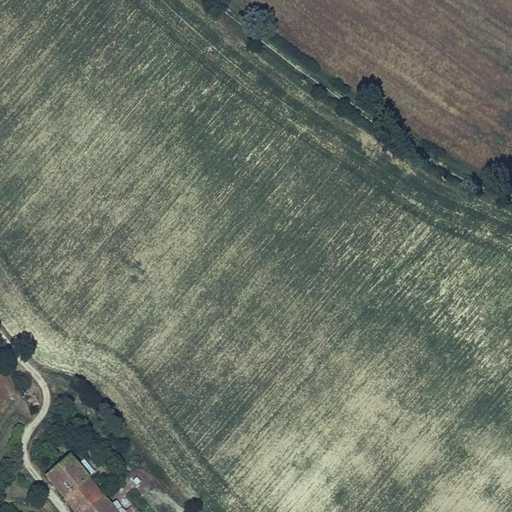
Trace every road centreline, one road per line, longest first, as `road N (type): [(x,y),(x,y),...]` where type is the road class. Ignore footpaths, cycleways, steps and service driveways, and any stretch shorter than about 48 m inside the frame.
road 1 (track): [(216,0),(414,155),(511,200)]
road 2 (track): [(65,511),(22,451),(47,400),(44,387),(0,335)]
